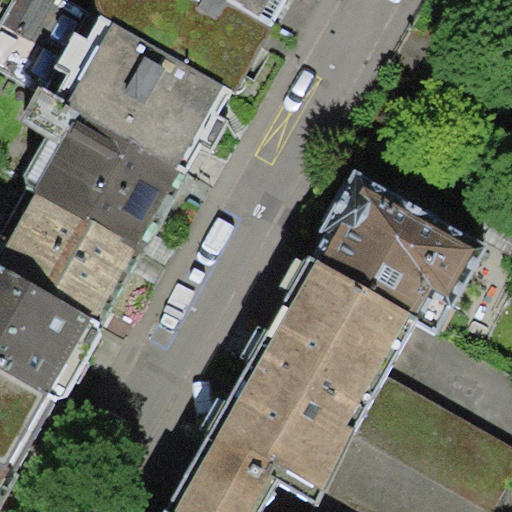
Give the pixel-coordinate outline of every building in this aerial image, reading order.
[(203,141),(225,101),(217,97),(95,27),(47,0),(12,0),(0,21),(0,76),(37,98),(180,179),(203,141)] [(228,78),(236,82),(240,76),(265,32),(208,0),(110,0),(95,27),(217,97),(228,78)] [(208,0),(265,32),(266,33),(284,0),(208,0)] [(37,201),(136,258),(137,258),(159,218),(180,179),(37,98),(19,129),(61,152),(34,199),(37,201)] [(412,327),(414,329),(429,303),(446,312),(479,255),(351,183),(328,224),(320,237),(325,240),(309,268),(412,327)] [(0,264),(0,278),(93,332),(113,298),(136,258),(37,201),(0,264)] [(273,489),(310,510),(319,493),(346,437),(477,511),(488,511),(511,470),(511,462),(378,386),(412,327),(309,268),(303,265),(242,373),(201,444),(275,486),(273,489)] [(0,376),(51,406),(70,372),(93,332),(0,278),(0,376)] [(0,474),(9,480),(29,445),(51,406),(0,376),(0,474)] [(477,511),(346,437),(319,493),(352,511),(477,511)] [(259,511),(273,489),(275,486),(201,444),(162,511),(259,511)] [(0,497),(9,482),(9,480),(0,474),(0,497)]
